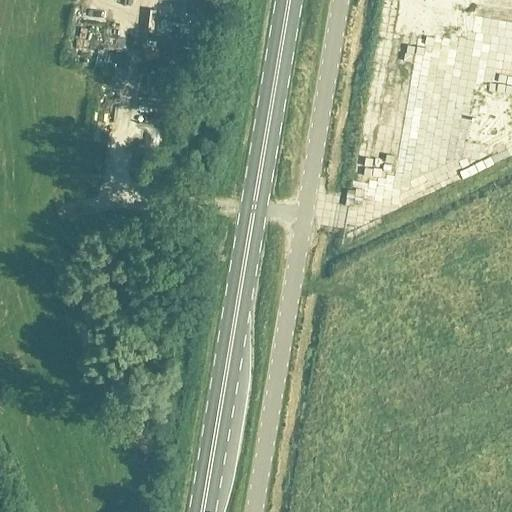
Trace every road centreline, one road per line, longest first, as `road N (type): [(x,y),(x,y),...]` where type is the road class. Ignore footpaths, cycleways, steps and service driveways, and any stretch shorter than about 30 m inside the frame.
road 1 (primary): [(201,511),(252,208)]
road 2 (unclassified): [(254,511),(303,214)]
road 3 (unclassified): [(303,214),(339,0)]
road 4 (primary): [(252,208),(287,0)]
